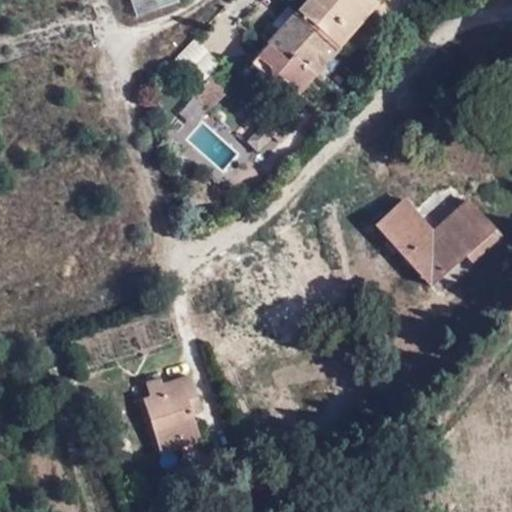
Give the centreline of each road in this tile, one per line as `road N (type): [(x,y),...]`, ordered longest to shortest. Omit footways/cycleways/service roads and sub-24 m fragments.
road 1 (track): [(170,266),(107,42),(146,33),(205,0)]
road 2 (track): [(107,42),(99,21),(0,48)]
